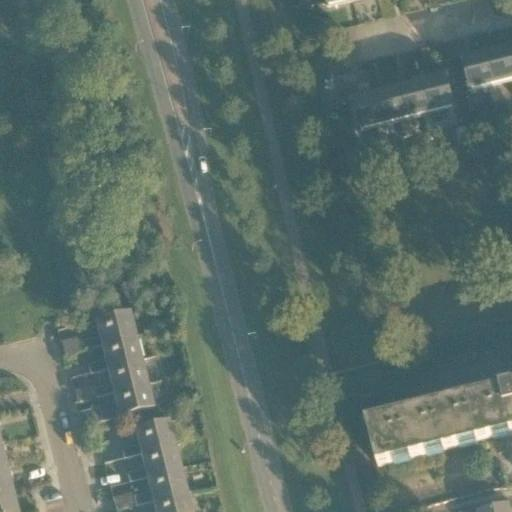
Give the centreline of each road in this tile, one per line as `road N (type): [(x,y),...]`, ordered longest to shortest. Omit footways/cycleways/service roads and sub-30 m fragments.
road 1 (secondary): [(275,511),(149,0)]
road 2 (residential): [(79,511),(46,384),(36,372)]
